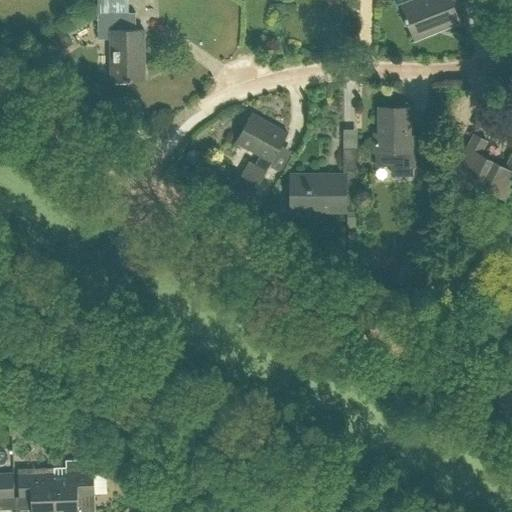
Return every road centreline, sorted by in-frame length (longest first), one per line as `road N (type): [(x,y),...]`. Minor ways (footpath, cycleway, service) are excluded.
road 1 (track): [(0,86),(276,269),(511,403)]
road 2 (residential): [(203,113),(244,87),(291,75),(437,71),(511,52)]
